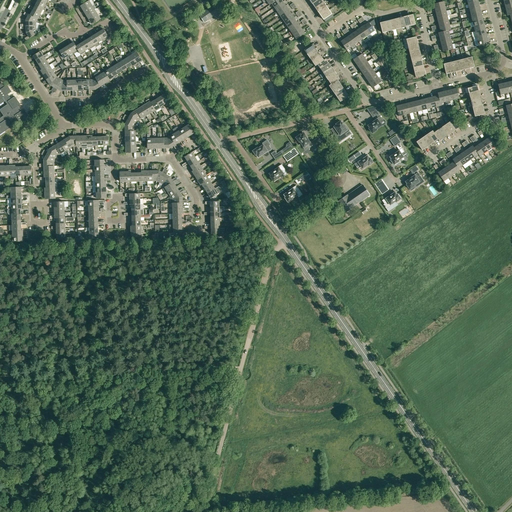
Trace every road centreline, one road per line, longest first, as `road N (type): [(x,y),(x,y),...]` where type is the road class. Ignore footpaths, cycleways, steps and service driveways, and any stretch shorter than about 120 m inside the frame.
road 1 (secondary): [(473,511),(280,232)]
road 2 (unclassified): [(202,511),(247,339)]
road 3 (secondary): [(219,144),(116,0)]
road 4 (residential): [(436,86),(419,8),(360,9)]
